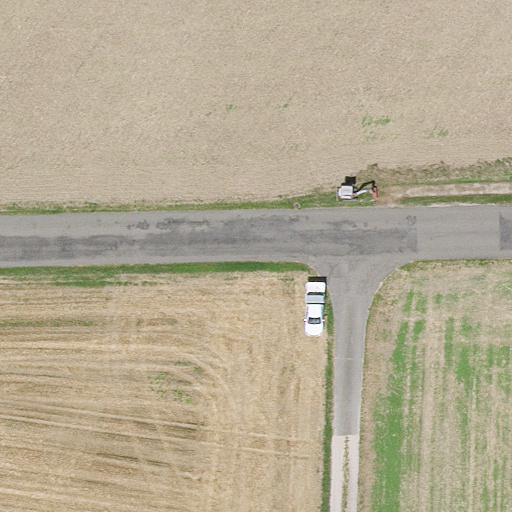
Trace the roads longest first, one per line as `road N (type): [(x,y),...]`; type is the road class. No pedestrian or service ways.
road 1 (residential): [(343,236),(0,243)]
road 2 (track): [(342,337),(336,511)]
road 3 (residential): [(511,233),(343,236)]
